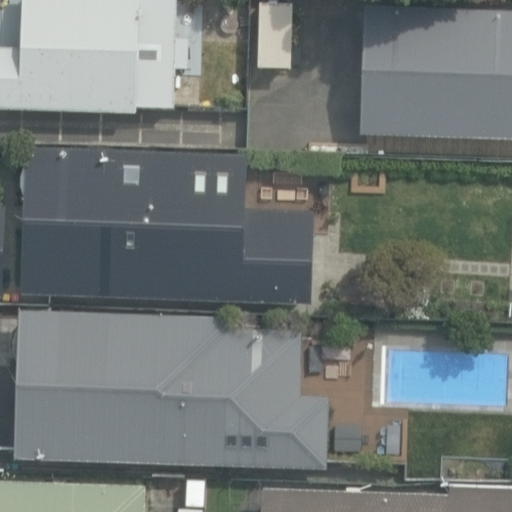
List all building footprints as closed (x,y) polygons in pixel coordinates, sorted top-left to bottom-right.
[(0,39),(0,101),(137,106),(137,98),(177,99),(178,59),(190,60),(191,32),(179,32),(179,0),(21,0),(21,40),(0,39)] [(511,9),(366,3),(361,135),(511,141),(511,9)] [(312,305),(316,211),(247,209),(249,153),(29,146),(24,295),(312,305)] [(16,455),(229,463),(234,318),(21,311),(16,455)] [(286,332),(284,366),(317,367),(319,334),(286,332)] [(340,469),(398,471),(400,427),(342,425),(340,469)] [(183,495),(199,496),(201,471),(184,470),(183,495)] [(0,511),(140,511),(141,478),(0,472),(0,511)] [(511,511),(511,478),(446,476),(445,487),(259,479),(257,511),(511,511)] [(174,511),(200,511),(201,500),(175,499),(174,511)]
